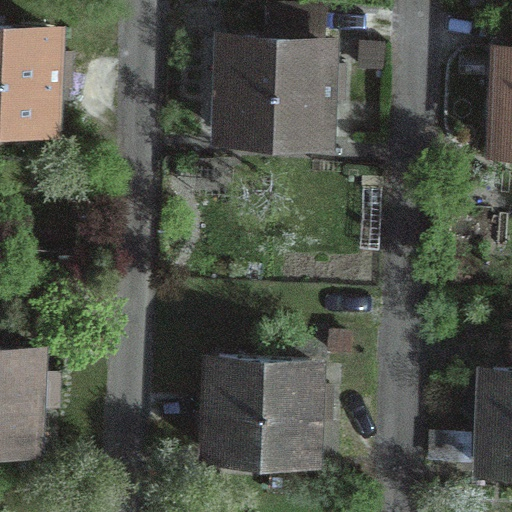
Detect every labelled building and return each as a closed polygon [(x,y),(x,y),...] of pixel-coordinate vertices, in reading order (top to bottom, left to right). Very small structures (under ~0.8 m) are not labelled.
[(0,124),(41,126),(41,125),(51,125),(53,83),(60,83),(66,84),(67,53),(54,53),(55,40),(45,40),(45,29),(0,27),(0,26),(0,124)] [(225,133),(224,134),(270,136),(315,138),(315,137),(325,138),(327,96),(334,96),(340,96),(342,66),(328,65),(329,53),(319,53),(319,40),(274,38),(228,37),(228,48),(218,48),(217,64),(227,65),(226,104),(216,103),(215,132),(219,132),(225,133)] [(498,145),(498,146),(511,146),(511,49),(502,49),(501,60),(492,59),(491,78),(501,78),(499,116),(490,116),(489,131),(489,145),(498,145)] [(312,329),(250,326),(249,344),(267,345),(267,340),(312,342),(312,329)] [(492,361),(511,360),(511,339),(475,340),(475,363),(492,363),(492,361)] [(0,444),(30,446),(30,444),(39,445),(41,403),(49,403),(54,404),(56,373),(42,373),(43,365),(33,365),(34,349),(0,347),(0,444)] [(306,360),(261,358),(248,358),(216,356),(215,368),(206,368),(205,385),(214,385),(213,423),(203,422),(202,451),(208,451),(212,452),(212,454),(257,456),(302,457),(302,456),(312,456),(313,416),(321,416),(327,417),(328,386),(315,385),(315,373),(306,372),(306,360)] [(485,466),(511,467),(511,370),(489,369),(489,380),(479,380),(479,398),(488,398),(487,436),(477,435),(476,452),(476,465),(485,465),(485,466)]
